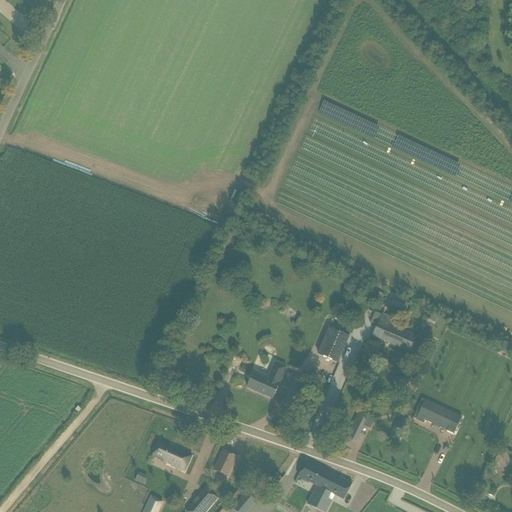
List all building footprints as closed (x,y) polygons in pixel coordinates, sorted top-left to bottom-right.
[(384,295),(379,292),(375,301),(378,303),(379,299),(382,300),(384,295)] [(387,296),(384,302),(402,310),(406,303),(394,298),(395,296),(388,292),(387,296)] [(375,312),(370,323),(377,327),(373,336),(409,352),(413,343),(416,336),(395,327),(392,326),(395,320),(382,314),(382,315),(375,312)] [(429,313),(427,318),(436,322),(438,317),(429,313)] [(349,335),(352,327),(347,325),(344,332),(349,335)] [(338,362),(349,337),(329,329),(318,354),(338,362)] [(251,379),(247,388),(272,399),(276,390),(280,382),(286,367),(275,362),(268,377),(254,371),(251,379)] [(417,371),(401,379),(405,388),(420,381),(418,378),(420,377),(417,371)] [(425,401),(416,420),(423,423),(424,421),(454,435),(461,418),(425,401)] [(351,428),(347,437),(356,441),(360,432),(366,420),(368,417),(359,412),(357,416),(351,428)] [(410,421),(401,416),(393,431),(401,436),(410,421)] [(167,463),(172,465),(172,467),(174,468),(185,472),(192,456),(179,450),(178,452),(174,450),(174,449),(159,442),(152,457),(162,461),(161,462),(166,464),(167,463)] [(227,477),(237,458),(224,451),(214,470),(227,477)] [(497,461),(502,469),(511,463),(511,462),(508,455),(497,461)] [(306,462),(301,471),(298,477),(317,487),(308,505),(316,509),(325,491),(320,489),(328,473),(306,462)] [(325,491),(316,509),(321,511),(324,511),(333,495),(344,501),(352,484),(344,480),(343,481),(339,480),(340,478),(339,479),(328,473),(320,489),(325,491)] [(136,481),(145,484),(147,478),(138,474),(136,481)] [(205,489),(186,511),(206,511),(218,499),(205,489)] [(247,494),(234,508),(238,511),(247,511),(256,502),(247,494)] [(150,496),(142,511),(158,511),(163,502),(150,496)]
